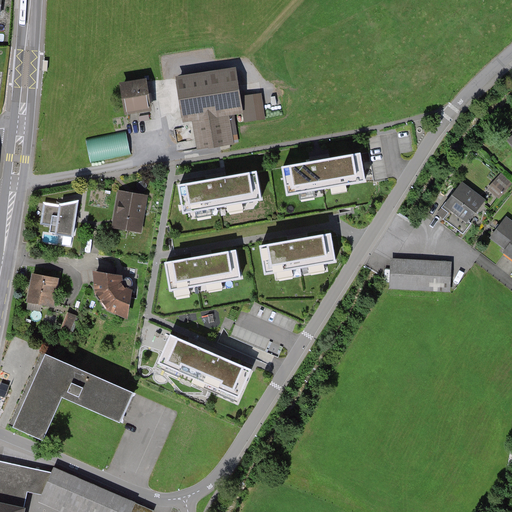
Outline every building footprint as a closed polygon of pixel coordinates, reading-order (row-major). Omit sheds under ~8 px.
[(237,73),(179,82),(186,123),(192,122),(196,150),(237,143),(233,116),(244,115),(237,73)] [(147,82),(122,87),(127,116),(152,111),(147,82)] [(126,132),(85,139),(89,163),(130,155),(126,132)] [(362,152),(282,166),(287,197),(367,183),(362,152)] [(258,171),(178,184),(183,215),(263,202),(258,171)] [(500,177),(488,191),(500,201),(511,187),(500,177)] [(488,203),(462,184),(444,208),(470,227),(488,203)] [(148,197),(119,192),(112,229),(141,235),(148,197)] [(62,207),(44,204),(42,225),(52,227),(51,235),(76,239),(81,202),(62,207)] [(511,221),(508,218),(492,239),(505,249),(502,253),(511,260),(511,221)] [(332,232),(259,245),(264,276),(337,263),(332,232)] [(237,249),(164,262),(169,293),(242,280),(237,249)] [(452,264),(392,261),(390,290),(450,293),(452,264)] [(123,276),(95,270),(93,294),(101,309),(129,319),(134,294),(126,291),(123,283),(123,276)] [(60,281),(33,276),(28,304),(55,309),(60,281)] [(83,321),(65,315),(59,332),(77,338),(83,321)] [(254,369),(171,336),(159,365),(243,399),(254,369)] [(137,394),(46,353),(13,427),(45,441),(63,398),(123,424),(137,394)] [(51,473),(0,461),(0,511),(23,511),(28,493),(42,497),(51,473)] [(134,511),(137,506),(55,470),(42,505),(58,511),(134,511)]
